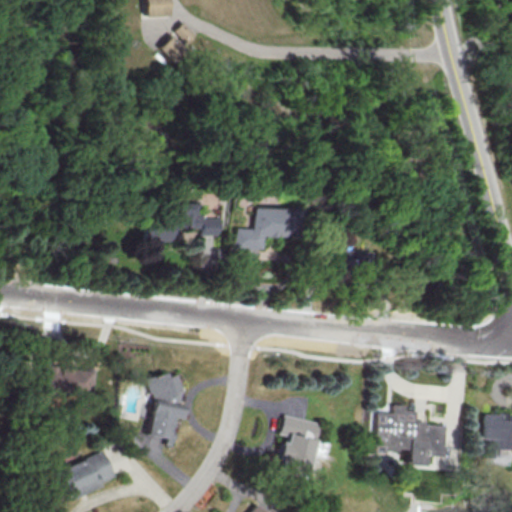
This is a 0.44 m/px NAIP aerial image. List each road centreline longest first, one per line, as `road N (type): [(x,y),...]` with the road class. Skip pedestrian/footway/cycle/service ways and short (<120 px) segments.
road 1 (tertiary): [(511,342),(0,292)]
road 2 (tertiary): [(436,0),(511,294)]
road 3 (residential): [(171,511),(209,470),(228,430),(243,319)]
